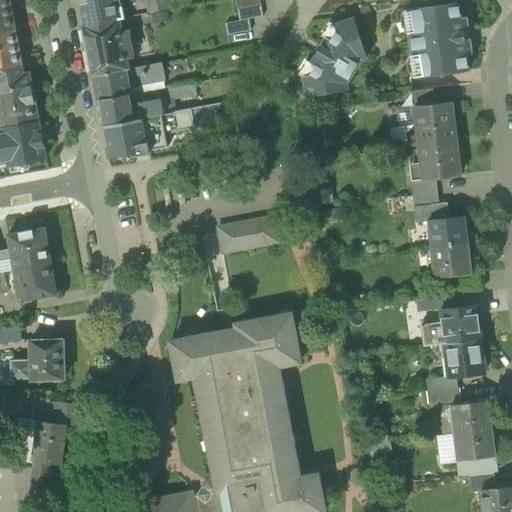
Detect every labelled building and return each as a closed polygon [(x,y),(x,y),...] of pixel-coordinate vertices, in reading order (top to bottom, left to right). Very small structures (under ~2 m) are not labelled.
[(0,0),(0,33),(15,30),(9,0),(0,0)] [(78,0),(80,7),(81,7),(81,8),(82,7),(83,12),(82,12),(85,26),(121,19),(125,18),(123,7),(121,0),(78,0)] [(145,0),(147,9),(170,4),(169,0),(145,0)] [(236,0),(238,10),(261,5),(260,0),(236,0)] [(419,55),(422,78),(469,71),(467,55),(472,54),(466,18),(461,19),(459,3),(412,10),(415,32),(409,33),(413,56),(419,55)] [(170,4),(147,9),(148,14),(171,10),(170,4)] [(238,10),(240,21),(250,20),(264,17),(261,5),(238,10)] [(84,26),(94,77),(127,71),(130,70),(128,59),(135,58),(130,31),(123,32),(121,19),(85,26),(84,26)] [(252,31),(250,20),(240,21),(226,24),(226,25),(228,36),(252,31)] [(304,77),(308,97),(348,90),(347,84),(362,60),(367,58),(356,23),(355,20),(344,24),(344,22),(335,25),(337,31),(331,40),(327,38),(312,64),(316,66),(311,75),(304,77)] [(0,68),(22,65),(15,30),(0,33),(0,68)] [(130,70),(127,71),(131,88),(166,81),(163,64),(130,70)] [(22,65),(0,68),(0,93),(33,88),(30,73),(24,75),(22,65)] [(132,95),(131,88),(127,71),(94,77),(98,101),(132,95)] [(166,88),(168,99),(198,95),(195,83),(166,88)] [(33,88),(0,93),(0,114),(1,123),(0,122),(0,128),(39,122),(33,88)] [(166,88),(132,95),(135,110),(140,108),(139,104),(162,100),(168,99),(166,88)] [(411,108),(415,108),(415,107),(435,105),(433,90),(410,93),(411,108)] [(135,110),(132,95),(98,101),(103,126),(137,119),(164,114),(162,100),(139,104),(140,108),(135,110)] [(454,101),(454,112),(470,111),(469,100),(454,101)] [(415,107),(415,108),(416,120),(419,144),(456,139),(451,102),(435,105),(415,107)] [(223,103),(164,114),(165,115),(162,116),(166,135),(210,127),(223,103)] [(405,121),(416,120),(415,108),(411,108),(404,109),(405,121)] [(162,116),(145,119),(151,151),(168,148),(166,135),(162,116)] [(145,119),(103,126),(109,158),(133,154),(133,157),(151,154),(151,151),(145,119)] [(0,128),(0,166),(46,158),(39,122),(0,128)] [(460,176),(456,139),(419,144),(422,164),(423,179),(424,180),(436,179),(460,176)] [(412,180),(423,179),(422,164),(411,165),(412,180)] [(412,180),(414,196),(437,194),(436,179),(424,180),(423,179),(412,180)] [(438,204),(437,194),(414,196),(416,207),(430,205),(438,204)] [(430,234),(431,247),(468,242),(465,216),(449,218),(448,203),(438,204),(430,205),(432,220),(428,220),(428,222),(432,222),(433,233),(430,234)] [(430,205),(416,207),(415,207),(416,219),(421,223),(428,222),(428,220),(432,220),(430,205)] [(219,228),(224,254),(280,243),(275,218),(219,228)] [(11,250),(15,271),(52,263),(46,228),(8,235),(11,250)] [(471,269),(468,242),(431,247),(426,247),(428,266),(434,266),(435,278),(445,277),(463,275),(464,276),(468,276),(473,275),(472,268),(471,269)] [(11,250),(0,251),(0,265),(1,273),(6,272),(15,271),(11,250)] [(58,295),(52,263),(15,271),(6,272),(8,285),(17,283),(20,302),(58,295)] [(8,285),(6,272),(1,273),(0,273),(0,294),(9,292),(8,285)] [(445,277),(447,289),(470,287),(468,276),(464,276),(463,275),(445,277)] [(417,301),(418,312),(434,310),(434,312),(441,311),(441,309),(447,309),(445,297),(417,301)] [(442,320),(446,344),(480,340),(476,305),(447,309),(441,309),(441,311),(442,320)] [(222,492),(224,503),(225,511),(312,511),(312,509),(322,507),(323,511),(325,511),(319,474),(300,477),(299,470),(294,471),(291,459),(297,458),(294,445),(289,446),(287,434),(292,433),(290,420),(283,422),(282,411),(288,410),(284,391),(278,392),(276,382),(282,381),(279,366),(301,362),(292,314),(290,314),(291,320),(280,322),(279,316),(250,322),(251,327),(239,329),(238,324),(237,324),(238,329),(236,329),(238,336),(224,339),(223,332),(210,334),(211,339),(185,344),(184,339),(171,341),(178,380),(196,377),(197,385),(202,384),(205,395),(199,396),(202,409),(208,408),(210,418),(204,419),(207,438),(213,437),(215,449),(210,450),(212,463),(218,462),(220,472),(214,473),(218,493),(222,492)] [(290,314),(279,316),(280,322),(291,320),(290,314)] [(424,346),(446,344),(442,320),(422,323),(424,346)] [(0,330),(0,345),(22,341),(19,327),(0,330)] [(238,336),(236,329),(223,332),(224,339),(238,336)] [(210,334),(184,339),(185,344),(211,339),(210,334)] [(32,377),(32,380),(65,379),(64,340),(31,341),(31,363),(32,377)] [(485,373),(480,340),(446,344),(450,377),(450,378),(457,377),(485,373)] [(30,377),(32,377),(31,363),(29,363),(29,361),(11,361),(12,379),(30,379),(30,377)] [(427,379),(428,391),(458,388),(457,377),(450,378),(450,377),(427,379)] [(278,392),(284,391),(282,381),(276,382),(278,392)] [(460,404),(458,388),(428,391),(430,409),(452,406),(452,405),(460,404)] [(452,406),(455,434),(491,430),(488,401),(460,404),(452,405),(452,406)] [(67,425),(78,426),(81,406),(57,402),(55,414),(54,423),(67,425)] [(208,408),(202,409),(204,419),(210,418),(208,408)] [(283,422),(290,420),(288,410),(282,411),(283,422)] [(44,422),(54,423),(55,414),(35,411),(34,421),(38,422),(38,421),(44,422)] [(51,464),(61,465),(67,425),(54,423),(44,422),(42,437),(36,436),(33,461),(34,461),(51,464)] [(494,456),(491,430),(455,434),(458,461),(494,456)] [(497,456),(494,456),(458,461),(457,461),(459,477),(469,475),(494,472),(498,472),(497,456)] [(27,511),(44,511),(51,464),(34,461),(27,511)] [(218,462),(212,463),(214,473),(220,472),(218,462)] [(469,475),(472,493),(481,491),(481,490),(495,489),(494,472),(469,475)] [(481,491),(483,511),(511,511),(511,486),(495,489),(481,490),(481,491)] [(121,511),(225,511),(224,503),(195,508),(192,493),(120,507),(121,511)]
